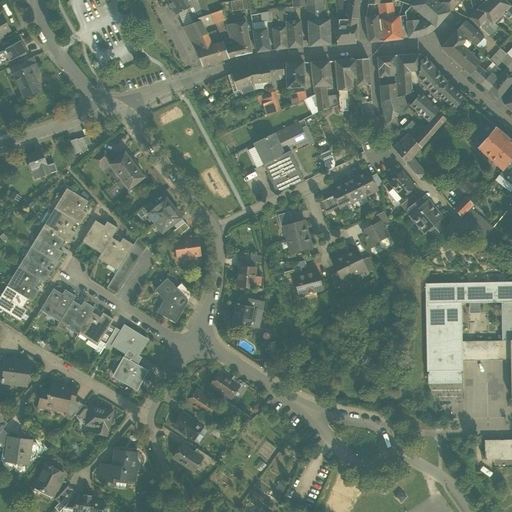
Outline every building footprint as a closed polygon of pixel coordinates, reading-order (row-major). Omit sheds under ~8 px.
[(167,0),(175,15),(179,13),(190,6),(186,0),(167,0)] [(205,0),(186,0),(190,6),(179,13),(184,26),(199,21),(203,27),(213,24),(210,14),(205,0)] [(248,0),(239,0),(231,1),(233,14),(250,11),(248,0)] [(347,0),(336,0),(339,13),(345,14),(346,12),(347,0)] [(360,0),(347,0),(346,12),(345,14),(344,20),(357,19),(360,0)] [(396,0),(391,0),(392,3),(384,4),(380,4),(378,4),(379,12),(380,19),(399,16),(405,15),(405,12),(411,6),(399,1),(396,0)] [(435,0),(416,0),(417,0),(412,6),(436,28),(449,12),(436,0),(435,0)] [(460,0),(439,0),(451,10),(460,0)] [(503,0),(485,0),(477,9),(492,24),(493,23),(502,14),(510,6),(503,0)] [(378,4),(368,4),(366,14),(379,12),(378,4)] [(322,6),(307,8),(308,21),(323,19),(322,6)] [(511,7),(510,6),(502,14),(511,23),(511,7)] [(293,8),(293,7),(292,7),(284,8),(286,21),(294,21),(293,8)] [(284,8),(267,12),(268,22),(277,21),(278,27),(285,26),(286,26),(284,8)] [(492,24),(477,9),(469,17),(489,35),(498,26),(493,23),(492,24)] [(223,10),(210,14),(213,24),(225,20),(223,10)] [(2,16),(0,17),(0,38),(3,37),(2,35),(10,30),(2,16)] [(378,16),(366,17),(368,42),(381,41),(378,16)] [(399,16),(380,19),(383,41),(402,39),(399,16)] [(323,19),(308,21),(309,47),(330,45),(329,19),(323,19)] [(344,20),(338,20),(336,44),(355,43),(357,19),(344,20)] [(422,19),(418,21),(418,20),(406,21),(408,38),(422,36),(429,34),(432,31),(435,28),(427,20),(424,22),(422,19)] [(294,21),(286,21),(288,48),(302,47),(300,20),(294,21)] [(184,26),(182,27),(191,41),(206,34),(206,33),(203,27),(199,21),(184,26)] [(245,21),(226,25),(235,56),(252,52),(245,21)] [(483,38),(465,22),(458,29),(476,46),(483,38)] [(511,27),(507,23),(501,29),(504,31),(509,36),(498,48),(500,49),(507,55),(508,56),(511,51),(511,27)] [(278,27),(272,28),(275,50),(288,48),(285,26),(278,27)] [(266,28),(253,30),(256,52),(270,50),(266,28)] [(215,30),(206,33),(206,34),(207,35),(205,36),(206,40),(208,39),(209,42),(218,39),(215,30)] [(475,57),(462,44),(464,42),(465,40),(463,36),(457,30),(441,47),(470,74),(478,66),(481,62),(475,57)] [(504,31),(494,42),(498,48),(509,36),(504,31)] [(223,41),(208,46),(206,40),(205,36),(207,35),(206,34),(191,41),(195,50),(202,67),(229,58),(223,41)] [(3,44),(6,49),(19,41),(16,36),(3,44)] [(26,52),(20,41),(19,41),(6,49),(5,49),(11,60),(15,58),(16,59),(26,54),(25,53),(26,52)] [(0,65),(11,60),(5,49),(0,52),(0,65)] [(500,49),(495,54),(502,61),(507,55),(500,49)] [(486,57),(480,51),(475,57),(481,62),(486,57)] [(419,54),(396,56),(397,76),(398,83),(397,97),(403,95),(412,93),(411,86),(409,71),(420,70),(419,62),(419,54)] [(502,61),(495,54),(489,60),(493,63),(497,67),(501,62),(502,61)] [(511,59),(508,56),(507,55),(502,61),(501,62),(507,67),(511,60),(511,59)] [(396,56),(378,57),(379,77),(397,76),(396,56)] [(40,72),(33,57),(25,61),(28,66),(30,65),(35,75),(40,72)] [(447,82),(425,57),(419,62),(420,70),(418,76),(418,78),(432,95),(434,97),(437,94),(447,82)] [(368,58),(355,59),(356,78),(357,85),(363,85),(370,84),(368,58)] [(355,59),(335,61),(338,90),(346,89),(351,89),(350,78),(356,78),(355,59)] [(511,60),(507,67),(503,72),(511,79),(511,60)] [(329,61),(311,62),(313,87),(326,86),(331,85),(329,61)] [(283,62),(269,64),(270,81),(270,82),(275,81),(281,79),(280,75),(284,74),(283,62)] [(303,62),(286,62),(287,87),(287,88),(304,87),(303,62)] [(493,63),(485,72),(489,76),(491,74),(497,67),(493,63)] [(269,64),(252,66),(250,67),(252,84),(254,90),(265,87),(271,86),(270,82),(270,81),(269,64)] [(28,66),(13,73),(24,98),(42,90),(35,75),(30,65),(28,66)] [(485,72),(478,66),(470,74),(481,84),(489,76),(485,72)] [(250,67),(228,75),(234,93),(240,88),(252,84),(250,67)] [(497,67),(491,74),(495,78),(501,70),(497,67)] [(420,70),(409,71),(411,86),(417,85),(418,78),(418,76),(420,70)] [(497,79),(488,90),(498,99),(508,86),(511,81),(511,79),(503,72),(497,79)] [(489,76),(481,84),(488,90),(497,79),(495,78),(491,74),(489,76)] [(397,76),(379,77),(380,86),(398,83),(397,76)] [(464,98),(447,82),(437,94),(454,110),(464,98)] [(398,83),(380,86),(382,103),(386,124),(403,110),(397,97),(398,83)] [(252,84),(240,88),(242,94),(254,90),(252,84)] [(370,84),(363,85),(364,97),(359,98),(360,104),(372,101),(370,84)] [(326,86),(313,87),(315,95),(317,112),(339,105),(338,95),(327,96),(326,86)] [(234,93),(232,94),(233,97),(242,94),(240,88),(234,93)] [(346,89),(338,90),(338,95),(339,105),(339,106),(339,111),(347,111),(348,104),(346,89)] [(272,92),(263,96),(270,115),(278,111),(272,92)] [(303,93),(296,94),(291,95),(293,104),(305,99),(303,93)] [(428,100),(420,93),(410,105),(429,122),(440,110),(433,104),(428,100)] [(217,103),(211,94),(206,97),(212,106),(217,103)] [(315,95),(305,99),(311,115),(317,112),(315,95)] [(397,97),(403,110),(406,106),(403,95),(397,97)] [(439,112),(421,132),(414,140),(421,148),(421,147),(446,119),(439,112)] [(299,121),(274,133),(281,148),(306,136),(299,121)] [(421,131),(412,121),(403,129),(408,134),(414,140),(421,132),(421,131)] [(511,140),(495,127),(477,148),(502,170),(509,161),(511,157),(511,138),(511,139),(511,140)] [(281,148),(274,133),(253,143),(253,144),(254,144),(277,193),(277,194),(304,181),(289,151),(283,154),(281,148)] [(408,134),(393,147),(419,178),(426,173),(413,157),(421,148),(414,140),(408,134)] [(83,137),(77,139),(82,153),(87,149),(86,145),(83,137)] [(326,170),(335,166),(328,149),(319,153),(326,170)] [(41,151),(27,156),(30,163),(29,163),(28,166),(30,168),(31,170),(32,169),(39,167),(42,176),(49,173),(41,151)] [(104,151),(94,159),(102,169),(109,164),(112,161),(104,151)] [(112,161),(109,164),(129,189),(144,177),(125,152),(112,161)] [(511,163),(509,161),(502,170),(502,171),(503,172),(508,175),(506,177),(511,181),(511,163)] [(368,171),(356,177),(365,196),(377,190),(368,171)] [(414,187),(401,172),(389,182),(394,188),(389,192),(396,202),(397,202),(414,187)] [(365,196),(356,177),(343,184),(352,202),(365,196)] [(352,202),(343,184),(330,190),(333,194),(338,206),(340,209),(352,202)] [(88,201),(67,188),(61,198),(65,201),(60,210),(55,207),(55,208),(80,224),(88,211),(84,208),(88,201)] [(338,206),(333,194),(326,198),(332,209),(338,206)] [(413,195),(401,205),(405,211),(408,208),(417,200),(413,195)] [(466,195),(453,208),(454,209),(460,217),(461,218),(474,205),(473,204),(467,196),(466,195)] [(155,207),(147,213),(155,222),(173,208),(166,198),(155,207)] [(326,198),(319,201),(325,213),(332,209),(326,198)] [(417,200),(408,208),(412,213),(423,204),(419,199),(417,200)] [(412,213),(410,216),(415,222),(420,223),(420,228),(424,233),(428,229),(430,230),(435,236),(443,229),(438,223),(439,223),(437,221),(442,217),(437,211),(435,212),(433,210),(433,207),(428,200),(423,204),(412,213)] [(151,202),(137,213),(141,218),(147,213),(155,207),(151,202)] [(80,224),(55,208),(49,218),(53,221),(48,229),(43,227),(68,243),(75,233),(70,230),(75,222),(80,224)] [(173,208),(155,222),(162,232),(173,224),(181,218),(173,208)] [(471,210),(463,220),(469,225),(477,215),(471,210)] [(289,212),(278,215),(281,227),(284,226),(292,223),(289,212)] [(383,212),(369,219),(372,225),(379,221),(381,226),(389,222),(383,212)] [(493,228),(477,215),(469,225),(484,238),(493,228)] [(181,218),(173,224),(177,228),(184,222),(181,218)] [(95,220),(82,242),(101,253),(98,258),(98,259),(117,228),(107,221),(104,226),(95,220)] [(292,223),(284,226),(287,239),(308,234),(304,220),(292,223)] [(372,225),(364,229),(366,234),(364,235),(370,248),(379,244),(378,241),(387,237),(385,230),(384,230),(381,226),(379,221),(372,225)] [(177,228),(170,233),(175,239),(189,228),(184,222),(177,228)] [(68,243),(43,227),(37,237),(41,240),(36,249),(31,246),(31,247),(56,262),(63,252),(58,249),(64,241),(68,244),(68,243)] [(117,228),(98,259),(117,270),(133,245),(123,238),(120,243),(112,238),(118,228),(117,228)] [(308,234),(287,239),(291,253),(311,247),(308,234)] [(117,270),(107,287),(117,294),(118,293),(146,247),(138,238),(133,245),(117,270)] [(197,238),(176,241),(178,258),(185,257),(185,260),(193,259),(193,256),(199,255),(197,238)] [(56,262),(31,247),(25,257),(29,259),(24,268),(19,265),(19,266),(44,282),(51,271),(47,268),(52,260),(56,263),(56,262)] [(357,249),(344,255),(354,274),(366,268),(362,260),(357,249)] [(344,255),(332,262),(337,272),(341,281),(342,280),(354,274),(344,255)] [(368,257),(362,260),(366,268),(368,273),(374,270),(368,257)] [(305,261),(292,264),(294,270),(301,268),(306,266),(305,261)] [(44,282),(19,266),(13,276),(17,279),(12,287),(7,285),(32,301),(39,290),(35,288),(40,280),(44,283),(44,282)] [(256,267),(239,266),(237,287),(254,288),(255,276),(256,267)] [(301,268),(294,270),(283,272),(285,280),(294,278),(294,277),(302,275),(302,274),(301,268)] [(302,274),(302,275),(294,277),(294,278),(299,296),(322,289),(317,271),(308,273),(308,272),(302,274)] [(337,272),(331,275),(335,288),(343,284),(342,280),(341,281),(337,272)] [(263,277),(255,276),(254,288),(262,288),(263,277)] [(176,288),(167,278),(155,290),(156,291),(158,288),(167,297),(159,312),(157,311),(157,312),(176,323),(176,322),(175,321),(185,303),(183,302),(184,300),(186,298),(176,288)] [(511,281),(424,284),(427,372),(429,372),(429,381),(461,380),(460,371),(463,371),(461,303),(501,302),(502,340),(471,341),(471,352),(510,351),(511,399),(511,398),(511,281)] [(191,294),(181,283),(176,288),(186,298),(187,298),(186,297),(190,294),(191,295),(191,294)] [(32,301),(7,285),(1,295),(5,298),(0,306),(0,308),(20,321),(27,310),(23,307),(28,299),(32,302),(32,301)] [(54,289),(40,310),(59,322),(75,296),(65,290),(62,294),(54,289)] [(75,296),(59,322),(78,334),(94,308),(84,301),(81,306),(73,301),(76,297),(75,296)] [(249,306),(236,304),(232,323),(250,326),(258,328),(262,309),(263,302),(250,300),(249,306)] [(98,316),(92,313),(95,308),(94,308),(78,334),(88,339),(91,335),(100,341),(108,329),(109,327),(113,319),(103,313),(100,317),(98,316)] [(147,340),(124,326),(123,328),(120,334),(114,343),(115,343),(128,351),(129,350),(138,355),(147,340)] [(114,331),(109,327),(108,329),(100,341),(106,344),(114,331)] [(106,344),(104,346),(111,350),(115,343),(114,343),(120,334),(114,331),(106,344)] [(268,341),(260,342),(262,359),(270,358),(276,357),(275,342),(269,342),(268,341)] [(139,356),(129,350),(128,351),(124,358),(134,364),(139,356)] [(124,358),(114,376),(136,389),(146,371),(134,364),(124,358)] [(30,362),(5,359),(4,368),(0,367),(0,377),(1,377),(0,382),(18,385),(18,382),(27,383),(30,362)] [(230,381),(219,373),(215,379),(214,379),(211,384),(211,387),(216,390),(216,389),(231,399),(239,387),(230,381)] [(245,384),(233,376),(230,381),(239,387),(241,389),(245,384)] [(77,390),(51,384),(49,394),(41,392),(37,410),(38,411),(39,407),(47,408),(50,406),(65,410),(67,410),(69,401),(74,402),(75,399),(77,390)] [(205,397),(194,389),(191,394),(192,394),(188,400),(189,403),(193,406),(193,408),(197,410),(199,410),(208,416),(216,404),(205,397)] [(221,400),(209,392),(205,397),(216,404),(217,405),(221,400)] [(77,401),(75,399),(74,402),(69,401),(67,410),(65,410),(64,414),(71,420),(75,415),(84,404),(78,400),(77,401)] [(84,404),(75,415),(80,419),(81,418),(87,419),(89,410),(88,410),(89,408),(84,404)] [(112,411),(90,406),(89,410),(87,419),(86,425),(95,427),(94,433),(106,436),(109,423),(110,423),(112,411)] [(192,420),(181,413),(178,417),(178,418),(174,424),(175,427),(179,430),(180,431),(184,434),(185,433),(190,437),(190,438),(191,438),(194,439),(202,427),(192,420)] [(208,424),(195,415),(192,420),(202,427),(205,429),(208,424)] [(9,435),(3,429),(0,432),(0,442),(7,448),(8,437),(9,437),(9,435)] [(9,437),(8,437),(7,448),(5,461),(28,464),(32,441),(9,437)] [(511,439),(484,440),(485,459),(494,459),(494,457),(511,456),(511,439)] [(193,453),(182,446),(178,452),(177,451),(174,457),(174,459),(179,462),(194,471),(202,460),(202,459),(193,453)] [(211,458),(196,448),(193,453),(202,459),(202,460),(208,464),(211,458)] [(133,453),(116,451),(113,467),(102,465),(100,479),(113,481),(113,478),(131,480),(134,478),(135,470),(137,467),(138,463),(137,460),(134,460),(134,456),(133,453)] [(64,473),(46,464),(34,487),(35,488),(36,486),(42,490),(42,491),(44,491),(44,490),(52,494),(51,496),(53,496),(55,491),(57,491),(58,488),(57,487),(64,473)] [(67,485),(55,498),(59,503),(72,489),(67,485)] [(72,489),(59,503),(64,507),(70,501),(75,502),(76,494),(72,489)] [(91,496),(76,494),(75,502),(70,501),(64,507),(59,511),(58,511),(108,511),(108,510),(107,509),(102,508),(103,501),(91,500),(91,496)]
